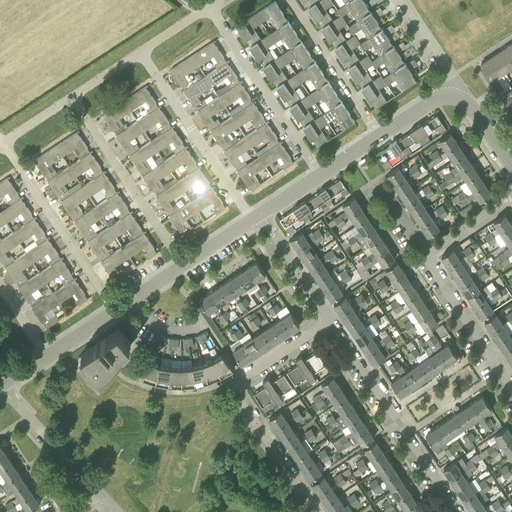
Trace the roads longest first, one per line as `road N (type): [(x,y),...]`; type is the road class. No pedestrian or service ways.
road 1 (residential): [(315,511),(235,385),(330,321)]
road 2 (residential): [(457,511),(330,321)]
road 3 (residential): [(252,220),(140,52)]
road 4 (residential): [(321,174),(209,7)]
road 5 (residential): [(184,264),(71,98)]
road 6 (residential): [(114,309),(3,143)]
road 7 (residential): [(379,135),(289,0)]
road 8 (residential): [(511,392),(428,255)]
road 9 (residential): [(101,493),(2,386)]
road 10 (residential): [(330,321),(261,214)]
